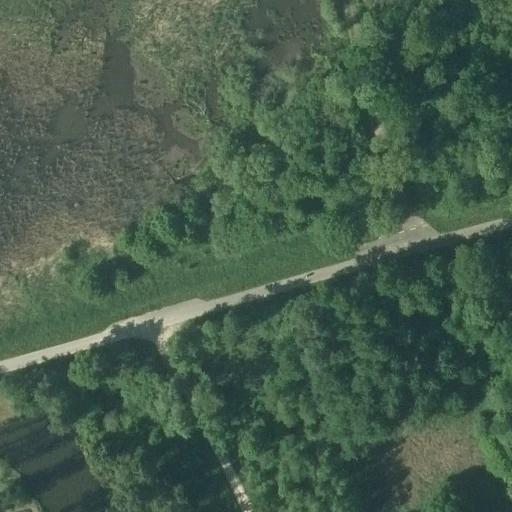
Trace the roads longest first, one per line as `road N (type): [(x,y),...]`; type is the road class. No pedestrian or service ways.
road 1 (track): [(411,249),(159,322)]
road 2 (track): [(411,249),(346,0)]
road 3 (track): [(250,511),(159,322)]
road 4 (track): [(159,322),(0,368)]
